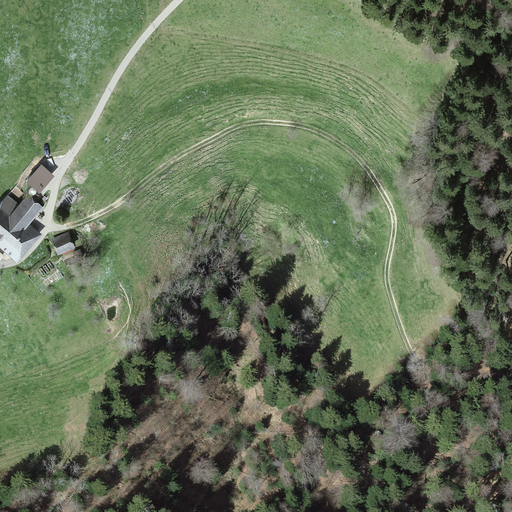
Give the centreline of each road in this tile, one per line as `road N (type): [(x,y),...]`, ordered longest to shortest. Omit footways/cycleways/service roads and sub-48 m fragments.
road 1 (track): [(45,225),(104,212),(233,126),(301,127),(360,163),(388,203),(391,300),(424,372),(489,376),(511,389)]
road 2 (track): [(511,165),(489,79),(431,31),(366,0)]
